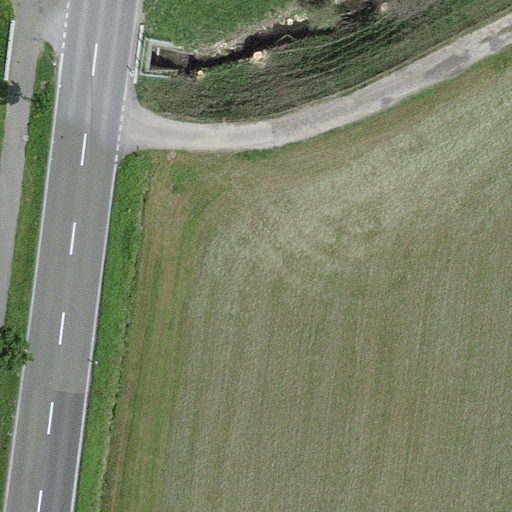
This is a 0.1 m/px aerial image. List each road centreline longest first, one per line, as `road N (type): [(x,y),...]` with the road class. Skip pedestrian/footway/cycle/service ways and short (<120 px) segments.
road 1 (secondary): [(104,0),(38,511)]
road 2 (track): [(511,29),(297,120),(199,126),(88,117)]
